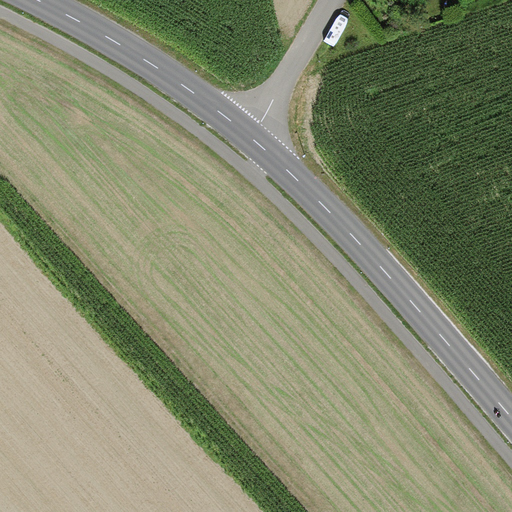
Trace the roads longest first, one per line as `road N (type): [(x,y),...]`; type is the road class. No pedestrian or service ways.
road 1 (tertiary): [(248,134),(511,421)]
road 2 (tertiary): [(31,0),(136,56),(248,134)]
road 3 (residential): [(248,134),(331,0)]
